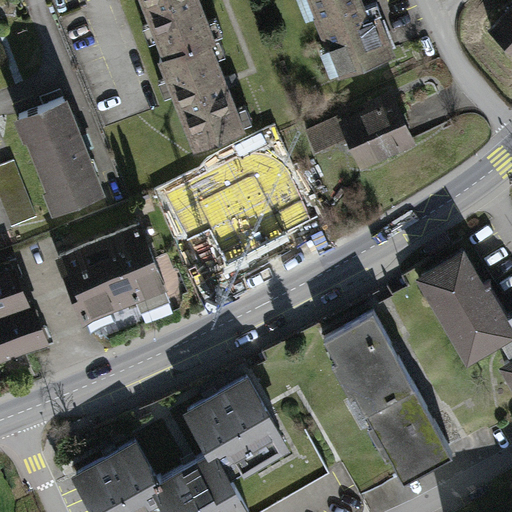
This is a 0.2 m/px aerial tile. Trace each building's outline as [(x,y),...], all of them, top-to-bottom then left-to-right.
[(204,0),(144,0),(163,44),(205,28),(214,24),(204,0)] [(314,0),(339,64),(393,43),(376,0),(365,0),(364,0),(314,0)] [(511,0),(507,0),(489,19),(511,40),(511,0)] [(157,47),(195,142),(243,123),(205,28),(163,44),(157,47)] [(395,85),(341,111),(363,159),(418,133),(395,85)] [(13,108),(52,206),(103,185),(64,88),(13,108)] [(314,156),(343,154),(342,124),(312,125),(314,156)] [(265,153),(178,191),(204,249),(289,210),(265,153)] [(0,163),(0,193),(12,224),(38,214),(15,157),(0,163)] [(130,213),(59,242),(93,324),(173,289),(147,228),(139,232),(130,213)] [(511,335),(511,308),(474,246),(425,275),(475,358),(511,335)] [(0,348),(6,363),(55,343),(39,305),(33,307),(19,267),(0,274),(0,348)] [(418,378),(379,310),(326,340),(365,407),(418,378)] [(456,446),(418,378),(365,407),(404,475),(456,446)] [(226,450),(235,466),(284,437),(252,382),(192,416),(216,456),(226,450)] [(170,511),(158,489),(168,483),(145,441),(80,477),(99,511),(170,511)] [(261,511),(235,466),(226,450),(216,456),(168,483),(158,489),(170,511),(261,511)]
